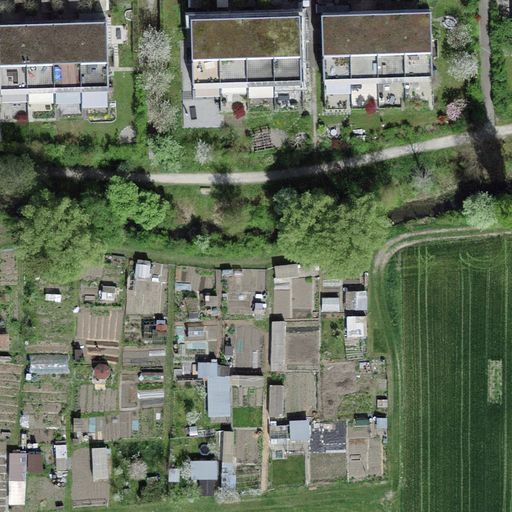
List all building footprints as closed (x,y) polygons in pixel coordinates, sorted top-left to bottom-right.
[(431,13),(403,14),(405,79),(433,78),(431,13)] [(378,80),(405,79),(403,14),(376,15),(378,80)] [(323,81),(351,80),(349,15),(322,16),(323,81)] [(351,80),(378,80),(376,15),(349,15),(351,80)] [(272,18),(274,83),(302,82),(300,17),(272,18)] [(247,84),(274,83),(272,18),(246,19),(247,84)] [(193,85),(220,84),(219,19),(191,20),(193,85)] [(220,84),(247,84),(246,19),(219,19),(220,84)] [(79,24),(81,89),(109,88),(107,23),(79,24)] [(27,90),(54,89),(53,24),(25,25),(27,90)] [(54,89),(81,89),(79,24),(53,24),(54,89)] [(0,90),(27,90),(25,25),(0,25),(0,90)] [(210,417),(220,417),(219,362),(199,362),(200,380),(209,380),(210,417)] [(221,377),(222,415),(233,415),(232,377),(221,377)]
